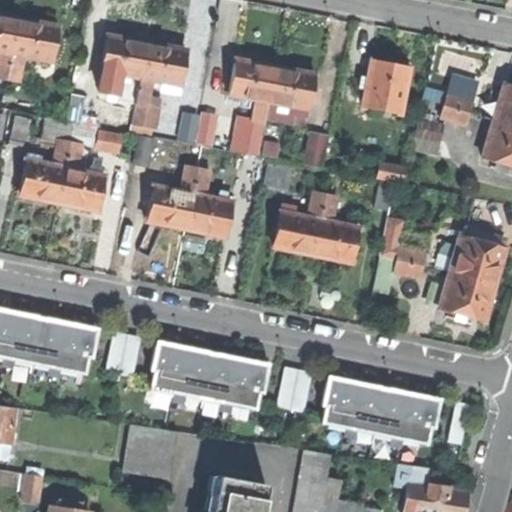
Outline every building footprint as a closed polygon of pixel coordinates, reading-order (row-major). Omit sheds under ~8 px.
[(0,77),(5,78),(17,18),(0,14),(0,77)] [(5,78),(18,81),(23,56),(52,61),(58,26),(46,23),(17,18),(5,78)] [(123,100),(136,102),(146,41),(121,37),(107,34),(101,69),(128,74),(123,100)] [(151,78),(179,83),(186,48),(174,46),(146,41),(136,102),(146,104),(151,78)] [(253,119),(265,121),(266,115),(275,65),(247,59),(237,57),(230,93),(257,98),(253,119)] [(361,105),(399,112),(409,66),(396,63),(371,58),(361,105)] [(301,70),(275,65),(266,115),(292,120),(294,110),(307,113),(315,72),(301,70)] [(452,78),(447,95),(472,103),(476,104),(481,87),(452,78)] [(511,86),(503,84),(493,120),(511,125),(511,86)] [(84,98),(70,95),(65,122),(73,124),(78,125),(84,98)] [(443,107),(468,115),(472,103),(447,95),(443,107)] [(465,125),(468,115),(443,107),(440,118),(465,125)] [(306,122),(307,113),(294,110),(292,120),(306,122)] [(198,115),(182,113),(177,141),(193,144),(198,115)] [(9,140),(23,143),(27,135),(29,128),(30,119),(15,115),(9,140)] [(69,143),(73,124),(65,122),(45,118),(41,138),(57,141),(69,143)] [(483,157),(511,165),(511,125),(493,120),(483,157)] [(440,141),(443,126),(417,121),(413,136),(440,141)] [(235,148),(259,152),(264,126),(240,122),(235,148)] [(96,147),(118,151),(121,134),(99,130),(96,147)] [(327,137),(310,133),(304,166),(321,169),(327,137)] [(154,139),(139,136),(133,163),(149,165),(154,139)] [(437,156),(440,141),(413,136),(410,151),(437,156)] [(52,167),(64,169),(69,143),(57,141),(52,167)] [(279,144),(263,141),(261,156),(276,159),(279,144)] [(69,143),(64,169),(75,171),(80,145),(69,143)] [(57,204),(64,169),(52,167),(24,161),(17,196),(28,199),(57,204)] [(263,187),(287,191),(292,168),(267,164),(263,187)] [(403,169),(377,164),(375,177),(401,182),(403,169)] [(180,191),(191,194),(197,168),(185,165),(180,191)] [(197,168),(191,194),(203,196),(208,170),(197,168)] [(103,177),(75,171),(64,169),(57,204),(82,209),(96,212),(103,177)] [(393,183),(378,181),(373,208),(387,211),(393,183)] [(184,229),(191,194),(180,191),(152,186),(145,221),(156,223),(184,229)] [(307,218),(318,220),(324,194),(313,192),(307,218)] [(203,196),(191,194),(184,229),(209,234),(223,237),(230,202),(203,196)] [(324,194),(318,220),(330,222),(335,196),(324,194)] [(311,255),(318,220),(307,218),(279,212),(272,248),(285,250),(311,255)] [(387,217),(379,257),(395,261),(397,249),(403,221),(387,217)] [(330,222),(318,220),(311,255),(335,260),(350,263),(358,228),(330,222)] [(458,235),(448,272),(494,285),(499,268),(504,248),(458,235)] [(397,249),(395,261),(421,266),(424,254),(397,249)] [(393,272),(395,261),(379,257),(373,289),(389,292),(393,272)] [(421,266),(395,261),(393,272),(419,277),(421,266)] [(443,287),(437,309),(463,316),(484,322),(494,285),(448,272),(443,287)] [(424,306),(437,309),(443,287),(430,283),(424,306)] [(9,311),(0,309),(0,358),(2,358),(0,367),(12,370),(14,361),(48,368),(46,377),(58,379),(60,371),(84,375),(88,358),(92,359),(98,329),(69,323),(47,319),(33,316),(9,311)] [(140,338),(113,332),(105,371),(131,378),(140,338)] [(149,370),(152,370),(154,364),(162,366),(167,343),(155,341),(149,370)] [(183,347),(167,343),(162,366),(154,364),(152,370),(148,389),(173,394),(172,403),(183,405),(185,396),(220,403),(218,412),(229,414),(231,405),(255,411),(259,392),(260,387),(252,385),(257,363),(240,359),(219,354),(204,351),(183,347)] [(268,365),(257,363),(252,385),(260,387),(259,392),(262,393),(268,365)] [(310,373),(284,368),(276,407),(303,412),(310,373)] [(353,382),(326,376),(320,405),(324,406),(320,424),(344,429),(342,437),(354,440),(356,431),(391,438),(389,447),(400,449),(402,440),(426,445),(429,433),(430,429),(434,429),(440,400),(412,394),(390,389),(376,386),(353,382)] [(469,405),(456,402),(446,442),(460,445),(469,405)] [(0,405),(0,441),(10,443),(15,408),(0,405)] [(122,472),(170,480),(178,433),(130,425),(122,472)] [(303,451),(293,511),(380,511),(361,509),(362,505),(322,499),(330,456),(303,451)] [(37,502),(41,477),(25,474),(21,500),(37,502)] [(203,511),(210,511),(217,476),(210,475),(203,511)] [(260,511),(266,486),(217,476),(210,511),(209,511),(260,511)] [(403,511),(464,511),(468,490),(408,481),(403,511)] [(58,508),(49,506),(48,511),(87,511),(80,511),(82,502),(59,499),(58,508)]
